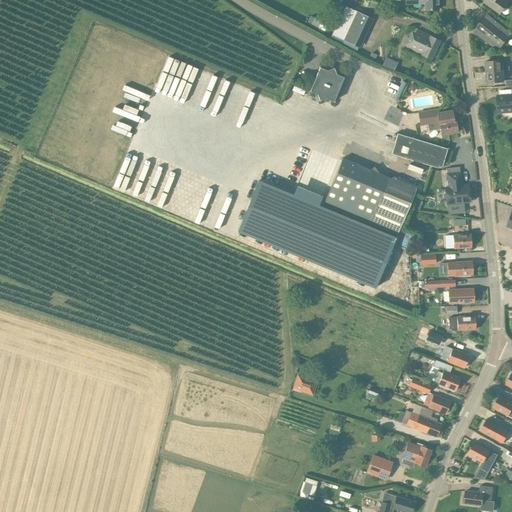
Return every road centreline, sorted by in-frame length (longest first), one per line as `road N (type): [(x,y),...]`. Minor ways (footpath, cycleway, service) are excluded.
road 1 (residential): [(500,346),(458,0)]
road 2 (residential): [(427,511),(500,346)]
